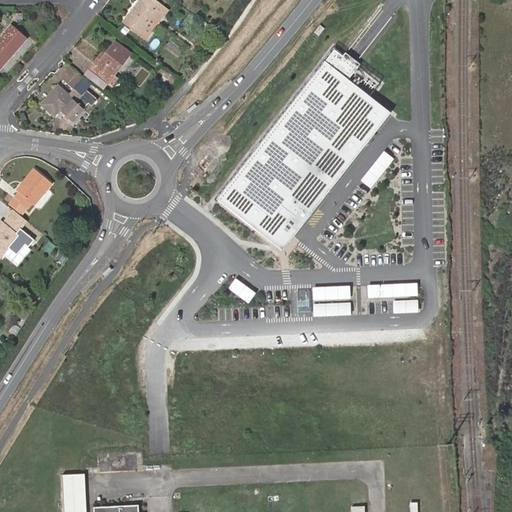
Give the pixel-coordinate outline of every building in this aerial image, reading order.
[(143,0),(144,0),(142,0),(139,0),(124,22),(147,39),(152,32),(146,28),(158,11),(164,15),(168,9),(156,0),(143,0)] [(0,70),(27,39),(12,25),(0,38),(0,70)] [(200,51),(206,45),(200,39),(194,47),(200,51)] [(108,53),(93,71),(108,83),(112,86),(118,79),(113,76),(130,54),(116,43),(108,53)] [(90,68),(93,71),(108,53),(104,50),(90,68)] [(335,51),(218,200),(283,251),(390,114),(348,80),(357,68),(350,62),(335,51)] [(93,71),(90,68),(85,75),(104,89),(108,83),(93,71)] [(92,83),(84,76),(79,82),(87,89),(92,83)] [(73,121),(89,102),(92,105),(98,98),(87,89),(79,82),(77,81),(73,86),(74,88),(69,94),(59,86),(43,105),(55,114),(59,109),(73,121)] [(32,204),(34,205),(53,183),(35,169),(17,190),(19,193),(15,197),(28,208),(32,204)] [(28,208),(15,197),(8,205),(14,210),(21,216),(28,208)] [(21,216),(14,210),(3,223),(0,222),(0,257),(1,258),(9,247),(17,253),(26,243),(29,245),(35,239),(22,228),(28,221),(21,216)] [(60,252),(55,259),(63,264),(67,256),(60,252)] [(64,477),(64,511),(87,511),(87,476),(64,477)]
